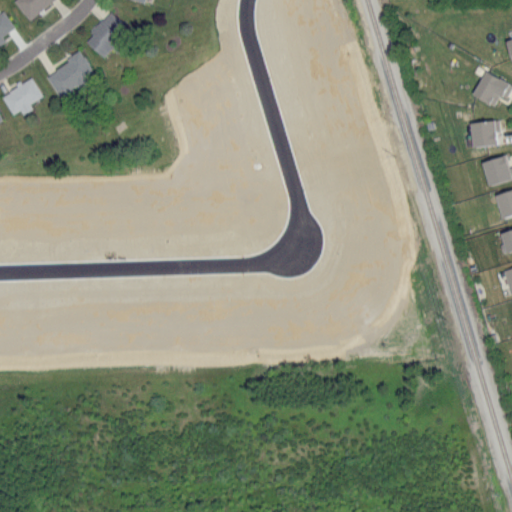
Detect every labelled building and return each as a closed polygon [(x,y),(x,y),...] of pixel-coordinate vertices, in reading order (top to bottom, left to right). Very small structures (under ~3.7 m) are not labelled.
[(12,0),(30,19),(50,0),(12,0)] [(1,35),(14,26),(3,9),(0,11),(0,41),(3,39),(1,35)] [(101,55),(127,27),(110,10),(83,39),(101,55)] [(45,73),(59,95),(94,74),(80,51),(45,73)] [(471,93),(493,105),(499,94),(505,98),(511,84),(485,69),(471,93)] [(1,94),(11,113),(19,109),(22,113),(32,107),(29,102),(42,95),(30,75),(15,83),(16,86),(1,94)] [(496,143),(494,131),(499,130),(497,118),(469,122),(472,146),(496,143)] [(511,177),(511,164),(508,166),(504,153),(480,161),(488,185),(511,177)] [(511,188),(495,192),(500,216),(511,213),(511,188)] [(511,227),(499,232),(505,251),(511,249),(511,227)]
